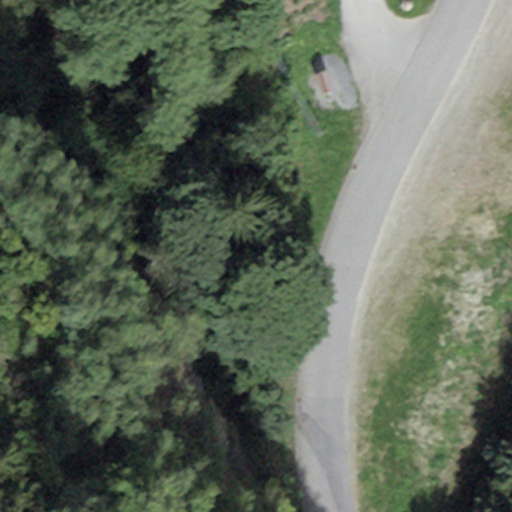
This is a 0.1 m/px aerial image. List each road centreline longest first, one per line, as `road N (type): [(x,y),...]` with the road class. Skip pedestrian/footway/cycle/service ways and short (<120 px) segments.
road 1 (unclassified): [(461,0),(402,125),(331,343),(321,409),(334,511)]
road 2 (track): [(402,125),(361,0)]
